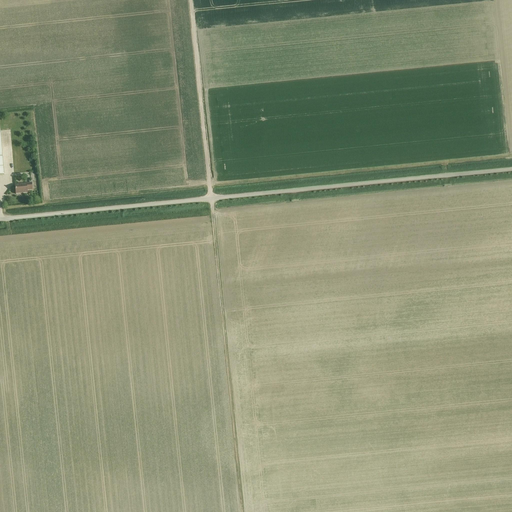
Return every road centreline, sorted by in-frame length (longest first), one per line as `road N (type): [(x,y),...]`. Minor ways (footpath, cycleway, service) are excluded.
road 1 (unclassified): [(0,220),(511,169)]
road 2 (track): [(210,198),(242,503)]
road 3 (track): [(210,198),(189,0)]
